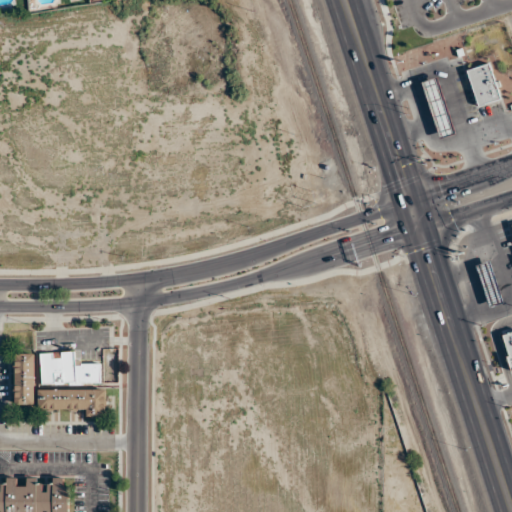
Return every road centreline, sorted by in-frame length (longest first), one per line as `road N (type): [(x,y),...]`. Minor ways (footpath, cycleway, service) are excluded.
road 1 (primary): [(343,0),(511,506)]
road 2 (tertiary): [(0,306),(176,296),(420,227)]
road 3 (tertiary): [(410,201),(171,274),(0,283)]
road 4 (residential): [(138,511),(139,279)]
